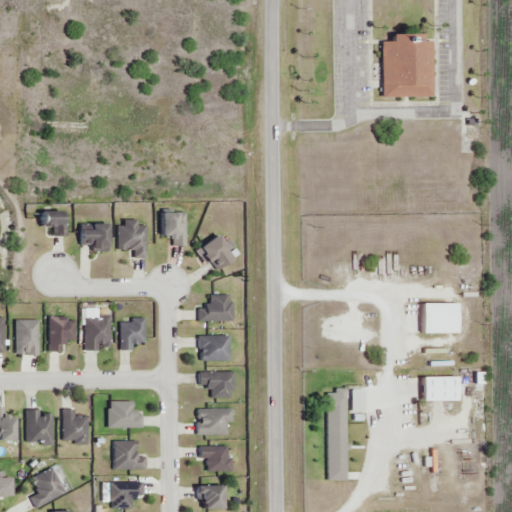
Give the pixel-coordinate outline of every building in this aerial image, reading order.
[(382,98),(433,98),(433,41),(424,41),(424,35),(393,35),(393,44),(382,44),(382,98)] [(40,213),(40,228),(49,228),(49,239),(64,239),(64,213),(40,213)] [(160,213),(160,238),(169,238),(169,248),(181,248),(181,213),(160,213)] [(112,251),(113,227),(119,227),(119,222),(134,222),(134,227),(143,227),(142,260),(126,259),(126,251),(112,251)] [(77,231),(78,247),(108,246),(107,226),(90,226),(90,231),(77,231)] [(199,244),(215,272),(234,261),(218,233),(199,244)] [(201,304),(201,320),(231,321),(231,298),(210,297),(210,304),(201,304)] [(118,321),(118,349),(143,350),(144,321),(118,321)] [(47,322),(47,350),(72,350),(73,322),(47,322)] [(84,322),(83,350),(109,350),(109,322),(84,322)] [(15,324),(15,352),(40,352),(41,324),(15,324)] [(200,334),(200,362),(226,362),(226,334),(200,334)] [(196,374),(197,385),(207,385),(208,398),(231,398),(231,374),(196,374)] [(344,442),(345,396),(327,396),(326,441),(344,442)] [(106,403),(105,424),(140,426),(140,417),(130,417),(130,404),(106,403)] [(196,412),(197,437),(227,436),(226,411),(196,412)] [(0,412),(0,440),(13,440),(14,412),(0,412)] [(23,414),(23,442),(48,442),(49,414),(23,414)] [(61,415),(60,443),(86,444),(86,416),(61,415)] [(111,443),(110,472),(143,473),(144,459),(134,459),(134,443),(111,443)] [(199,449),(199,459),(204,459),(204,474),(230,473),(229,448),(199,449)] [(27,480),(35,494),(28,497),(34,509),(65,493),(52,467),(27,480)] [(0,477),(0,497),(10,497),(11,477),(0,477)] [(104,484),(105,509),(128,509),(128,500),(141,500),(141,484),(104,484)] [(197,486),(198,511),(225,511),(225,486),(197,486)]
